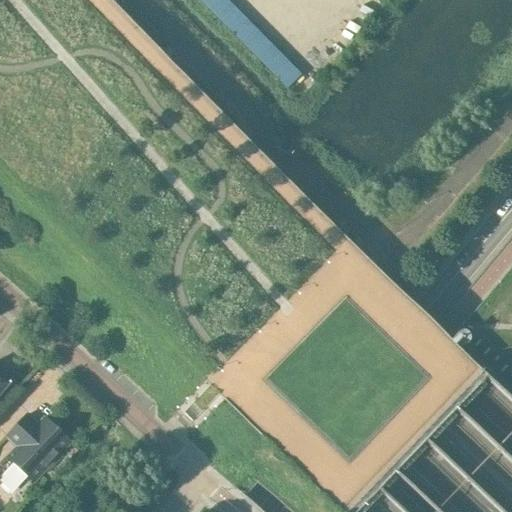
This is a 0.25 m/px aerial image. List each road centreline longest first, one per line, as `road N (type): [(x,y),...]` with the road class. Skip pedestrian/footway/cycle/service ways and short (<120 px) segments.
road 1 (secondary): [(255,511),(511,208)]
road 2 (residential): [(199,478),(0,290)]
